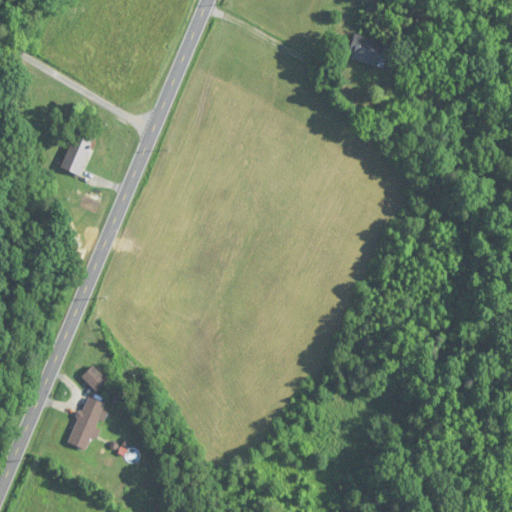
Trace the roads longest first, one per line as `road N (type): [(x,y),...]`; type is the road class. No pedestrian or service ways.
road 1 (secondary): [(0,488),(204,0)]
road 2 (residential): [(0,37),(154,122)]
